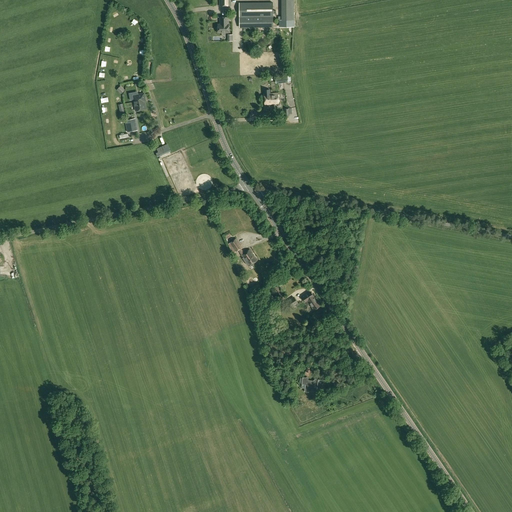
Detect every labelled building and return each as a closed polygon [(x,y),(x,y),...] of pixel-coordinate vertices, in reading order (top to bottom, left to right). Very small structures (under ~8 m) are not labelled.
[(296,18),(295,0),(286,0),(286,6),(284,6),(285,19),(296,18)] [(273,2),(239,3),(239,22),(253,22),(262,22),(262,19),(266,19),(266,21),(270,21),(269,19),(273,19),(273,2)] [(218,32),(229,32),(228,24),(228,17),(220,17),(220,25),(218,25),(218,32)] [(288,82),(287,75),(275,76),(276,83),(288,82)] [(133,95),(134,104),(144,102),(145,101),(144,93),(133,95)] [(265,105),(274,104),(274,100),(271,100),(271,93),(264,94),(265,105)] [(279,104),(278,93),(271,93),(271,100),(274,100),(274,104),(279,104)] [(135,110),(146,108),(144,102),(134,104),(135,110)] [(125,120),(128,132),(137,130),(135,118),(125,120)] [(162,155),(171,151),(168,144),(157,149),(160,156),(162,155)] [(241,249),(242,248),(236,238),(230,242),(230,243),(228,244),(234,253),(235,252),(236,252),(238,251),(241,255),(244,253),(241,249)] [(257,260),(250,249),(244,253),(241,255),(249,266),(257,260)] [(320,306),(314,296),(311,292),(302,297),(305,302),(305,301),(308,305),(310,304),(314,310),(320,306)] [(293,297),(287,301),(291,307),(298,303),(293,297)] [(281,302),(275,306),(279,313),(285,309),(281,302)] [(302,384),(305,384),(305,392),(309,392),(309,390),(317,391),(318,387),(324,388),(324,385),(323,385),(324,379),(315,378),(314,379),(314,380),(306,379),(306,378),(302,377),(302,384)]
